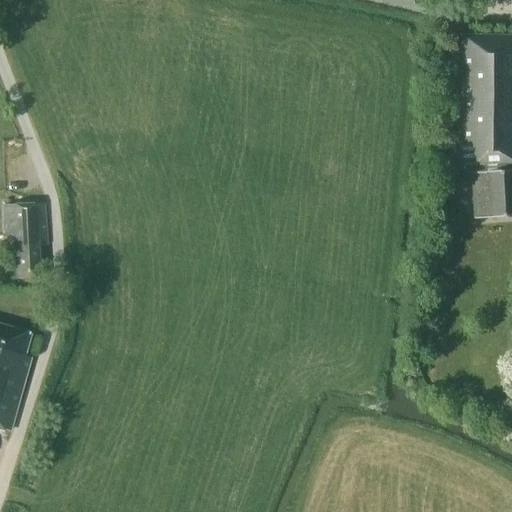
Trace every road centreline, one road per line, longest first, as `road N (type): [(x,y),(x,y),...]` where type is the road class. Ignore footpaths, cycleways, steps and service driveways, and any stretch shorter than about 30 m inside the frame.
road 1 (unclassified): [(0,487),(51,325),(58,256),(49,188),(0,59)]
road 2 (unclassified): [(392,0),(511,16)]
